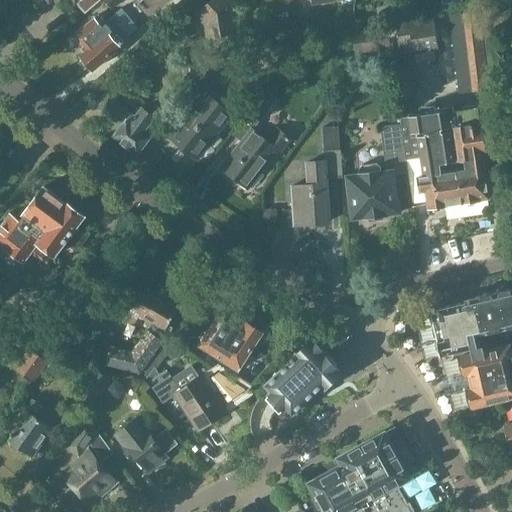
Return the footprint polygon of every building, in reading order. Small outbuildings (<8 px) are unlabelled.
[(83,0),(77,6),(85,15),(101,0),(83,0)] [(102,0),(111,10),(123,0),(102,0)] [(236,37),(236,34),(234,10),(234,6),(233,2),(231,0),(209,0),(192,16),(205,29),(206,39),(236,37)] [(104,21),(99,15),(73,38),(86,53),(81,57),(93,70),(129,39),(140,29),(121,7),(110,16),(104,21)] [(391,10),(380,12),(382,24),(393,22),(391,10)] [(490,91),(480,12),(459,15),(450,17),(459,94),(469,92),(469,93),(490,91)] [(439,52),(432,19),(391,26),(393,50),(413,47),(414,57),(439,52)] [(255,44),(266,33),(256,24),(246,36),(255,44)] [(356,55),(391,49),(388,27),(352,33),(356,55)] [(495,82),(496,93),(511,91),(508,66),(495,52),(494,39),(485,40),(490,82),(495,82)] [(188,116),(172,136),(199,157),(233,113),(206,94),(212,86),(209,83),(201,77),(177,107),(188,116)] [(511,91),(496,93),(499,117),(511,115),(511,91)] [(134,117),(109,96),(98,111),(120,129),(115,136),(138,154),(152,136),(151,128),(150,127),(157,118),(142,107),(134,117)] [(231,135),(240,142),(251,128),(269,103),(260,97),(231,135)] [(467,107),(449,111),(452,132),(449,132),(461,203),(466,202),(469,206),(474,205),(476,201),(489,199),(489,193),(497,192),(494,172),(490,151),(486,151),(479,106),(467,107)] [(426,191),(428,202),(429,208),(432,207),(432,208),(433,208),(436,211),(441,210),(443,206),(445,205),(461,203),(449,132),(452,132),(449,111),(421,114),(409,115),(409,117),(400,118),(401,125),(406,161),(414,160),(421,159),(424,176),(418,177),(421,192),(426,191)] [(377,164),(362,166),(359,170),(359,174),(346,176),(352,220),(364,218),(369,222),(383,221),(387,215),(400,214),(394,171),(407,170),(406,161),(401,125),(381,128),(386,171),(381,172),(381,168),(377,164)] [(330,223),(327,177),(343,176),(340,150),(338,127),(323,128),(324,151),(325,160),(305,161),(306,185),(292,185),(295,225),(330,223)] [(266,140),(251,128),(240,142),(221,166),(249,187),(277,151),(279,153),(290,138),(288,136),(276,128),(266,140)] [(89,235),(77,227),(85,216),(85,208),(76,201),(68,203),(44,187),(25,214),(26,216),(22,222),(13,216),(0,233),(0,240),(10,247),(9,248),(25,260),(33,250),(51,262),(56,255),(65,244),(77,252),(89,235)] [(272,210),(264,211),(264,223),(276,222),(276,214),(272,210)] [(0,303),(0,304),(10,290),(0,283),(0,303)] [(158,295),(142,286),(127,310),(152,324),(147,331),(147,330),(132,352),(110,346),(105,366),(140,375),(173,329),(168,327),(179,308),(176,306),(174,309),(156,298),(158,295)] [(440,357),(471,350),(479,348),(497,344),(495,333),(496,333),(499,344),(511,340),(511,289),(466,301),(466,303),(431,312),(440,357)] [(199,346),(238,372),(263,333),(223,308),(199,346)] [(26,336),(0,319),(0,333),(21,346),(26,336)] [(51,354),(32,339),(21,355),(25,359),(15,373),(31,385),(51,354)] [(328,357),(326,357),(324,355),(326,353),(313,340),(311,342),(311,341),(295,356),(296,358),(281,373),(280,371),(265,386),(271,393),(269,395),(284,411),(286,409),(292,415),(307,401),(305,398),(320,384),(325,389),(328,387),(329,387),(330,386),(332,385),(334,384),(335,383),(337,381),(338,380),(339,378),(339,377),(339,376),(342,374),(339,371),(340,371),(337,368),(337,367),(336,365),(335,364),(334,362),(333,360),(332,359),(330,359),(329,358),(328,357)] [(479,348),(471,350),(473,355),(458,359),(462,375),(470,373),(472,381),(511,371),(511,347),(511,346),(480,353),(479,348)] [(165,347),(147,372),(150,374),(168,349),(165,347)] [(46,367),(52,372),(60,361),(53,357),(46,367)] [(94,370),(81,389),(77,395),(93,406),(111,381),(94,370)] [(199,431),(201,430),(226,413),(202,376),(181,390),(167,370),(149,383),(162,402),(174,395),(199,431)] [(511,371),(472,381),(474,389),(466,391),(469,408),(511,397),(511,371)] [(229,404),(248,391),(221,374),(213,380),(229,404)] [(133,379),(132,383),(135,388),(140,389),(142,381),(133,379)] [(58,418),(32,400),(17,421),(20,423),(11,436),(12,437),(9,441),(33,457),(52,429),(51,429),(58,418)] [(137,417),(114,436),(127,456),(132,452),(149,474),(169,458),(166,454),(178,445),(166,430),(154,439),(137,417)] [(82,423),(66,448),(79,457),(70,466),(74,470),(66,477),(87,501),(98,492),(111,480),(115,485),(116,484),(99,463),(86,449),(89,444),(97,433),(82,423)] [(414,511),(410,503),(406,505),(396,486),(409,479),(384,433),(339,458),(343,465),(309,484),(324,511),(414,511)]
